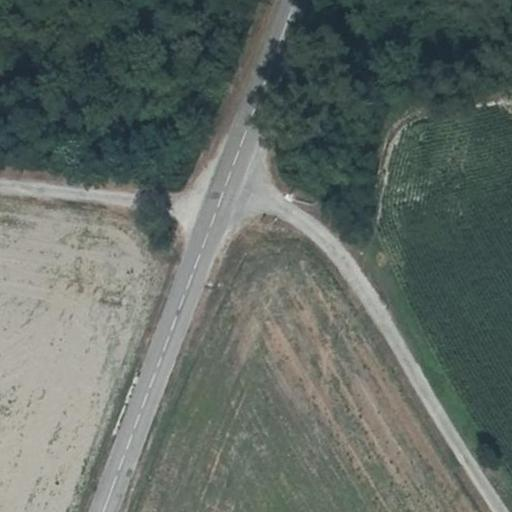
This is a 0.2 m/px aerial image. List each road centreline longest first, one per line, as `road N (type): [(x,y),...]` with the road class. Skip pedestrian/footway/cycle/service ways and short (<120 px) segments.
road 1 (unclassified): [(200,205),(268,200),(343,261),(504,511)]
road 2 (unclassified): [(103,511),(200,205)]
road 3 (unclassified): [(200,205),(294,0)]
road 4 (track): [(0,185),(200,205)]
